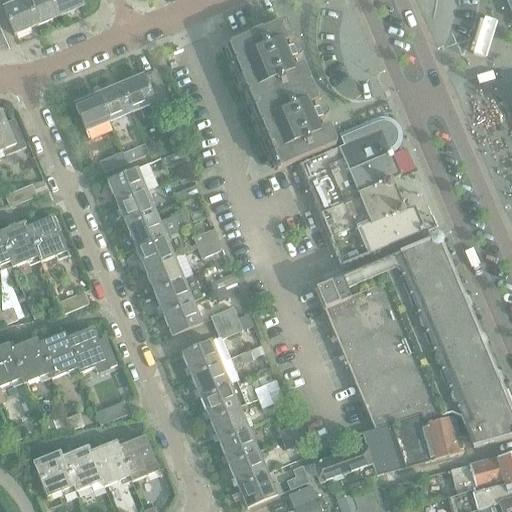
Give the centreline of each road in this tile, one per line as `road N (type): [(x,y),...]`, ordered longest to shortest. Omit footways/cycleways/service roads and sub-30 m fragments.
road 1 (residential): [(186,511),(197,497),(21,80)]
road 2 (residential): [(336,426),(227,168),(230,138),(180,13)]
road 3 (tertiary): [(410,108),(511,347)]
road 4 (tertiary): [(511,257),(440,95)]
road 5 (residential): [(21,80),(133,33)]
